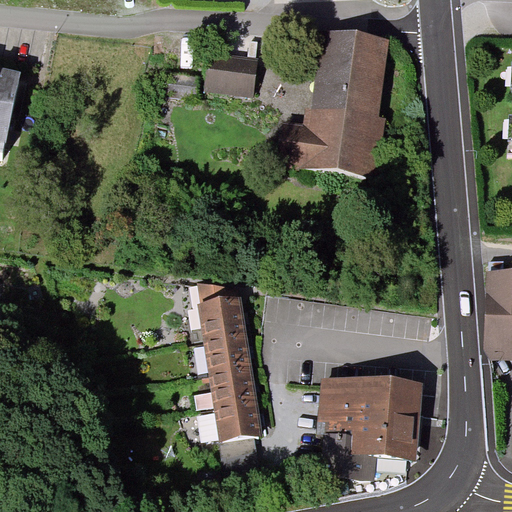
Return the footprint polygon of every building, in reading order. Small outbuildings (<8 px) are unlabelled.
[(377,122),(389,44),(320,34),(307,125),(283,121),(276,169),(377,184),(386,123),(377,122)] [(256,61),(211,57),(207,92),(253,97),(256,61)] [(0,157),(2,158),(19,77),(0,73),(0,157)] [(511,271),(488,272),(485,350),(491,361),(511,360),(511,271)] [(203,339),(247,333),(241,299),(197,306),(203,339)] [(203,339),(210,378),(253,372),(247,333),(203,339)] [(210,378),(215,413),(258,406),(253,372),(210,378)] [(421,398),(422,389),(326,382),(319,475),(374,479),(376,459),(416,462),(421,398)] [(263,439),(258,406),(215,413),(220,446),(254,440),(263,439)] [(261,483),(254,440),(220,446),(226,489),(261,483)]
